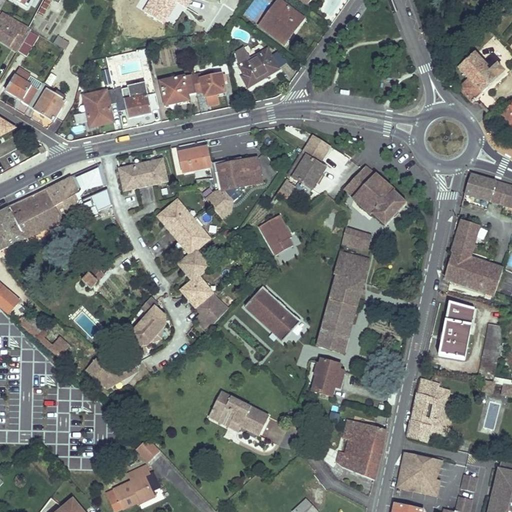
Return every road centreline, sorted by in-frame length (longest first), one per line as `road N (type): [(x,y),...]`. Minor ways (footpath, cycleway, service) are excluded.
road 1 (tertiary): [(379,511),(448,165)]
road 2 (tertiary): [(63,159),(295,110)]
road 3 (unknown): [(281,430),(335,484),(416,511)]
road 4 (residential): [(362,0),(303,80),(295,110)]
road 5 (tertiary): [(421,120),(295,110)]
road 6 (tertiary): [(295,110),(417,141)]
